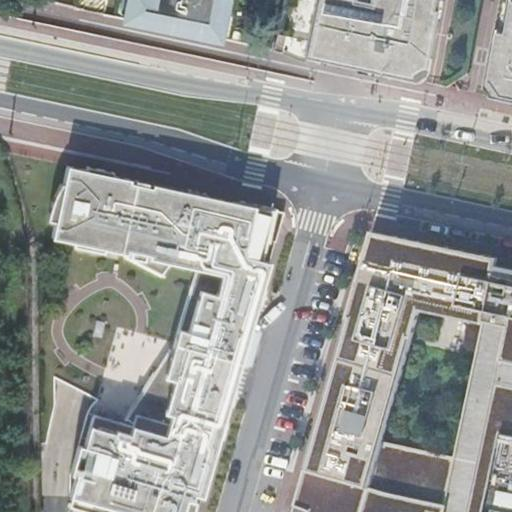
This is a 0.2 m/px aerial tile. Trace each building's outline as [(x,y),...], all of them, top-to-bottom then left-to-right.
[(129,0),(125,19),(218,39),(225,0),(129,0)] [(285,0),(273,51),(385,74),(401,78),(421,82),(423,81),(438,0),(285,0)] [(511,105),(511,0),(502,0),(484,99),(511,105)] [(50,209),(47,220),(54,221),(51,237),(74,240),(73,244),(104,253),(105,249),(127,254),(126,256),(124,255),(123,256),(165,277),(166,276),(163,275),(173,264),(197,269),(172,351),(170,350),(171,349),(170,348),(125,419),(126,420),(126,419),(133,423),(132,425),(93,414),(84,446),(78,444),(70,473),(75,474),(69,495),(73,496),(70,507),(73,508),(88,511),(124,511),(125,511),(127,511),(193,511),(194,511),(196,501),(193,500),(195,494),(202,496),(220,437),(223,438),(228,421),(224,420),(229,404),(232,405),(237,388),(234,387),(240,368),(252,323),(258,305),(261,306),(267,288),(263,287),(270,262),(262,260),(268,240),(276,242),(284,214),(276,212),(277,208),(241,200),(240,204),(205,196),(206,193),(188,189),(187,192),(153,185),(152,188),(147,187),(148,183),(136,181),(135,184),(130,183),(131,180),(112,176),(113,171),(87,166),(86,170),(68,166),(64,184),(62,183),(61,184),(56,192),(53,198),(50,209)] [(511,511),(511,261),(374,232),(295,509),(306,511),(511,511)] [(252,323),(240,368),(259,373),(272,329),(252,323)]
